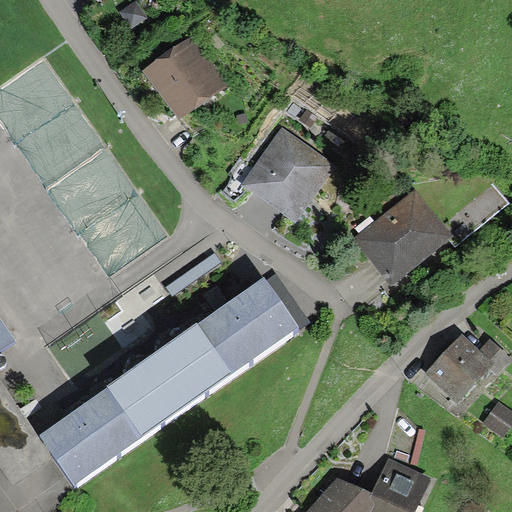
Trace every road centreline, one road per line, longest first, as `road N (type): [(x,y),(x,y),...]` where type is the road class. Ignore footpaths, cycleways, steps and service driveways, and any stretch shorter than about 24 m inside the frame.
road 1 (residential): [(53,0),(175,178),(223,222),(342,303)]
road 2 (residential): [(511,269),(386,375),(261,511)]
